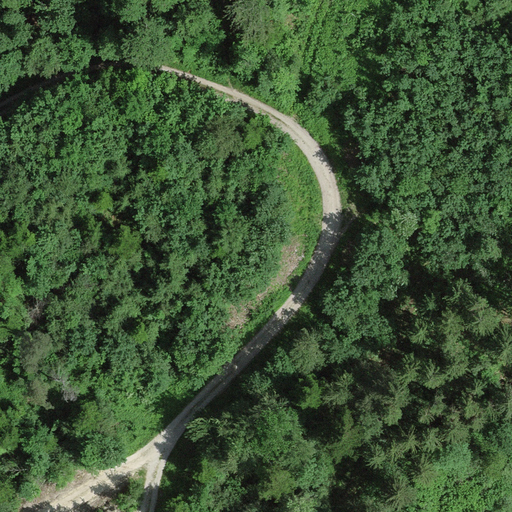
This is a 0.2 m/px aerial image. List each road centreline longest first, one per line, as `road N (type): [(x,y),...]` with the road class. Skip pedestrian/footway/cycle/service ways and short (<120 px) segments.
road 1 (track): [(0,110),(76,76),(135,68),(256,107),(285,124),(318,161),(330,193),(329,237),(312,275),(268,334),(156,445)]
road 2 (track): [(324,511),(410,307)]
road 3 (track): [(54,511),(156,445)]
